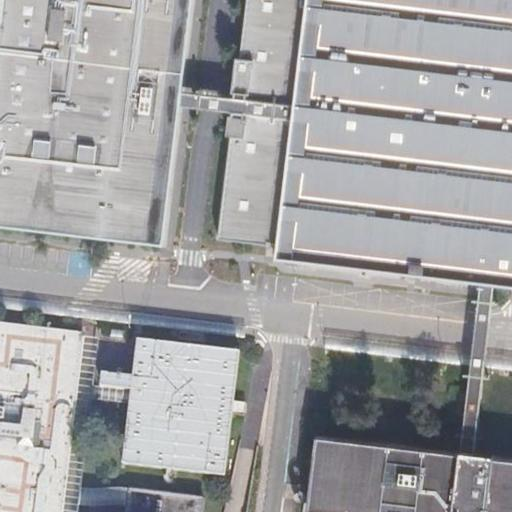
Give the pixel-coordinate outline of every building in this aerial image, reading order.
[(0,0),(0,225),(162,245),(179,108),(180,96),(191,0),(0,0)] [(511,0),(246,0),(234,103),(233,116),(218,241),(277,249),(276,259),(511,287),(511,0)] [(234,103),(180,96),(179,108),(233,116),(234,103)] [(0,511),(60,511),(81,337),(0,327),(0,511)] [(73,511),(95,339),(81,337),(60,511),(73,511)] [(131,391),(122,465),(225,478),(240,353),(137,341),(133,378),(101,374),(100,388),(131,391)] [(511,386),(492,384),(486,433),(511,436),(511,386)] [(511,511),(511,465),(317,438),(307,511),(511,511)] [(200,511),(202,499),(129,491),(126,511),(200,511)]
